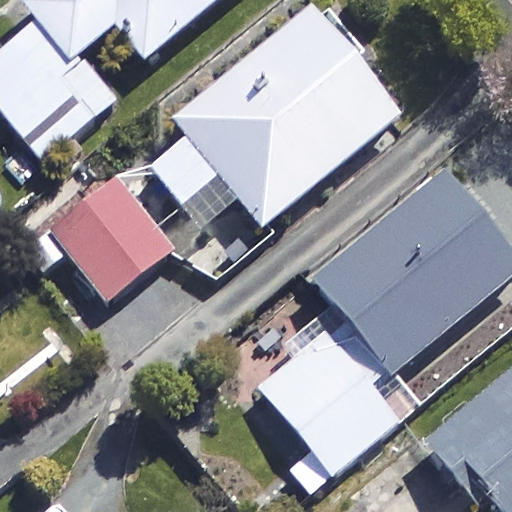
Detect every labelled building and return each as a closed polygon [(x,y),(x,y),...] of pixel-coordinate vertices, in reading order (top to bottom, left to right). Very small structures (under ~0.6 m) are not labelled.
[(244,0),(48,0),(30,15),(44,31),(0,68),(0,114),(49,172),(122,111),(88,70),(125,40),(155,75),(244,0)] [(195,151),(158,180),(213,247),(196,261),(217,287),(412,130),(322,20),(181,134),(195,151)] [(511,297),(511,257),(454,188),(324,295),(402,389),(511,297)] [(180,263),(127,194),(59,244),(112,314),(180,263)] [(417,421),(344,335),(266,400),(317,460),(293,480),(315,507),(417,421)] [(511,511),(511,390),(434,458),(480,511),(497,511),(498,511),(511,511)] [(0,511),(43,479),(17,446),(0,459),(0,511)]
